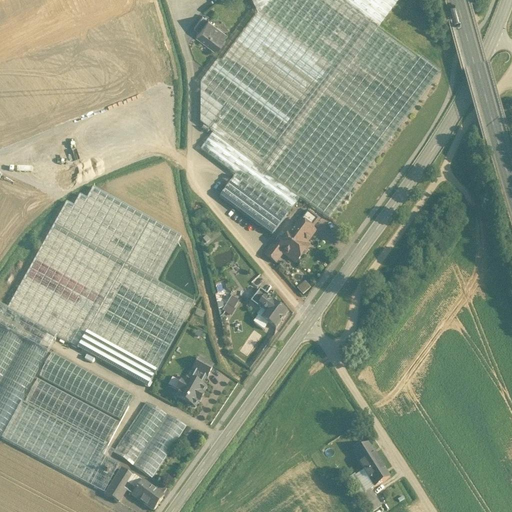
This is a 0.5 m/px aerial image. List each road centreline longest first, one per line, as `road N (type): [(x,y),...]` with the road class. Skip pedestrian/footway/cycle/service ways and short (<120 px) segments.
road 1 (secondary): [(507,0),(446,130),(309,323)]
road 2 (track): [(335,358),(355,332),(357,301),(372,274),(471,116),(511,80)]
road 3 (secondary): [(309,323),(172,511)]
road 4 (residential): [(429,511),(309,323)]
road 5 (primary): [(456,0),(511,197)]
